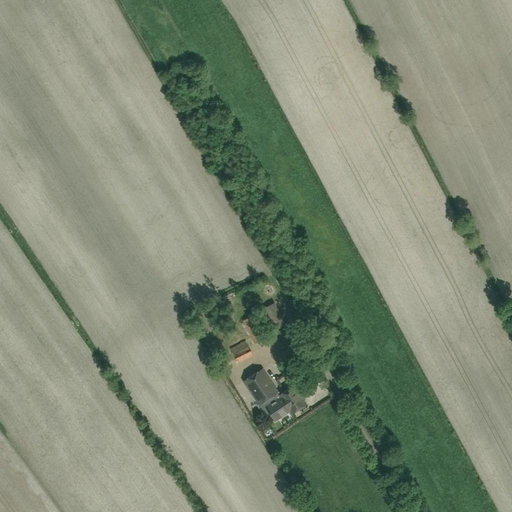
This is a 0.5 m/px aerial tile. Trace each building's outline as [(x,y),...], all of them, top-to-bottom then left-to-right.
[(263,309),(274,330),(287,323),(276,302),(263,309)] [(255,344),(269,336),(257,313),(243,321),(255,344)] [(303,345),(293,327),(277,336),(287,354),(303,345)] [(238,363),(254,355),(246,340),(230,348),(238,363)] [(275,420),(290,411),(290,410),(291,410),(283,397),(282,398),(282,397),(280,395),(263,369),(244,381),(260,404),(268,399),(271,405),(267,408),(275,420)] [(291,410),(290,410),(292,413),(300,409),(301,409),(305,406),(305,405),(306,404),(294,386),(280,395),(282,397),(282,398),(283,397),(291,410)]
